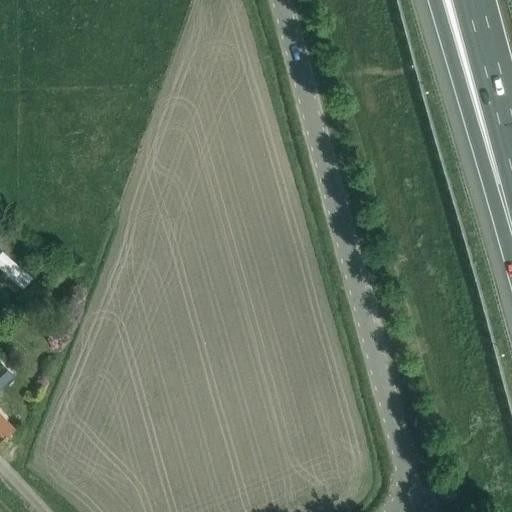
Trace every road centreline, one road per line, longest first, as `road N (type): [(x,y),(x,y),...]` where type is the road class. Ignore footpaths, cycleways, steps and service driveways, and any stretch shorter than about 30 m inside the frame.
road 1 (unclassified): [(399,511),(412,476),(281,0)]
road 2 (motorway): [(432,0),(511,194)]
road 3 (motorway): [(471,0),(511,148)]
